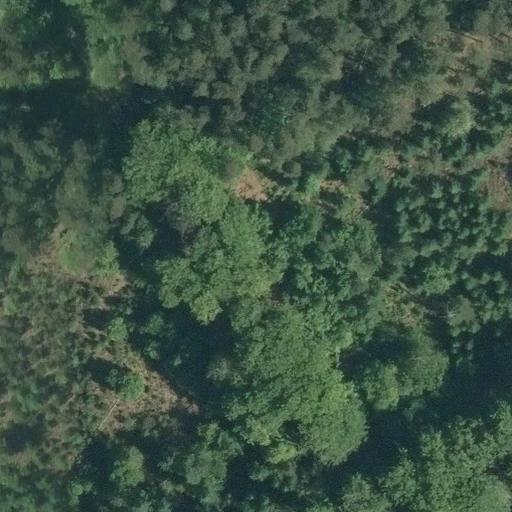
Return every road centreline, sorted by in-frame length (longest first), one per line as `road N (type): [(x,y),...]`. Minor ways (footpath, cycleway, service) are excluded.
road 1 (track): [(63,13),(364,511)]
road 2 (track): [(511,438),(364,511)]
